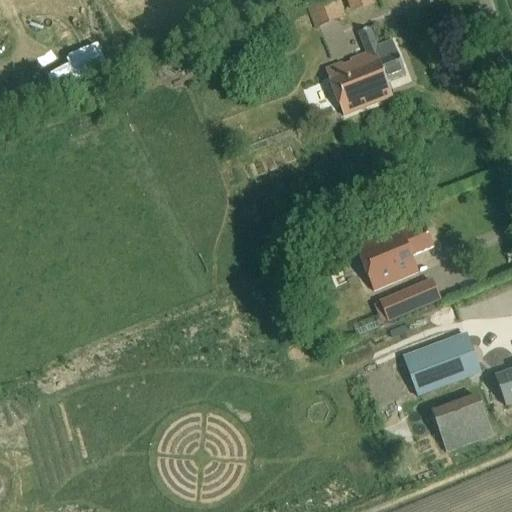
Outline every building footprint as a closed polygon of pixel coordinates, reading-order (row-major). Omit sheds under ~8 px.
[(314,28),(346,16),(340,0),(321,0),(305,6),(314,28)] [(388,85),(405,78),(392,44),(377,49),(370,30),(358,35),(366,56),(326,72),(344,118),(393,99),(388,85)] [(179,74),(204,63),(198,48),(173,59),(179,74)] [(291,92),(312,83),(303,62),(282,72),(291,92)] [(412,258),(434,249),(422,221),(400,230),(355,248),(374,293),(419,274),(412,258)] [(407,297),(388,304),(372,311),(380,330),(396,323),(416,315),(407,297)] [(419,398),(480,376),(466,338),(406,360),(419,398)] [(432,417),(411,426),(420,446),(441,437),(448,454),(492,436),(475,396),(431,414),(432,417)]
